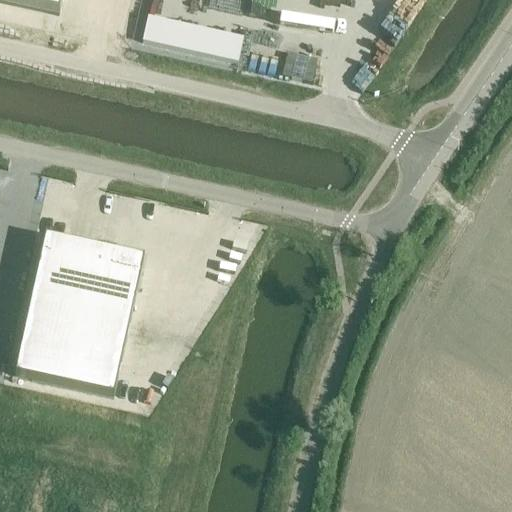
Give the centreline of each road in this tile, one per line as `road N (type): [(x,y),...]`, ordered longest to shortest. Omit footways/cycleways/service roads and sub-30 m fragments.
road 1 (residential): [(436,146),(0,48)]
road 2 (residential): [(0,144),(346,222),(378,222)]
road 3 (unclassified): [(296,511),(328,377),(383,251),(378,222)]
road 4 (unclassified): [(436,146),(511,37)]
